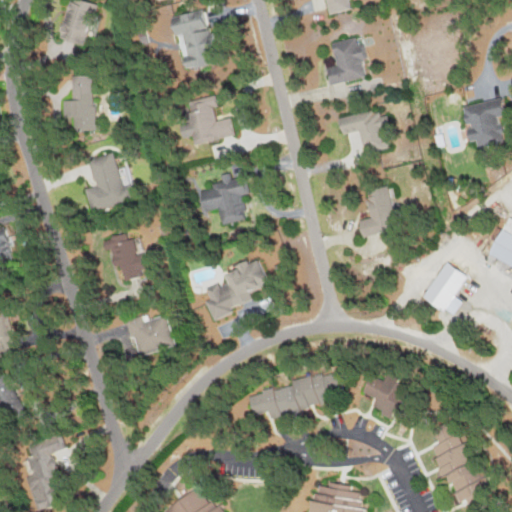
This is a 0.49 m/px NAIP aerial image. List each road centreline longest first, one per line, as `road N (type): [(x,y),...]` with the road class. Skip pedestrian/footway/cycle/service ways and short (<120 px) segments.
road 1 (residential): [(96,511),(195,390),(239,354),(286,332),(337,324),(394,332),(436,347),(511,398)]
road 2 (residential): [(128,469),(16,113),(12,61),(26,0)]
road 3 (residential): [(337,324),(253,0)]
